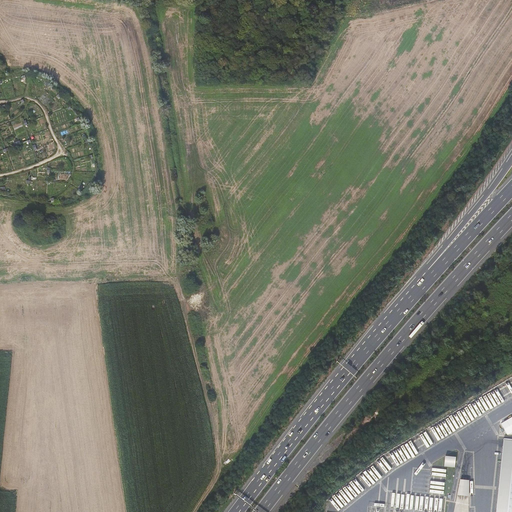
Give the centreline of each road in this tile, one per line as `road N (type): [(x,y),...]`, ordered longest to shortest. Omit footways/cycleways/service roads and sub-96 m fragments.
road 1 (track): [(0,284),(174,278),(221,470),(195,511)]
road 2 (motorway): [(260,511),(511,216)]
road 3 (motorway): [(431,275),(236,511)]
road 4 (motorway): [(511,158),(431,275)]
